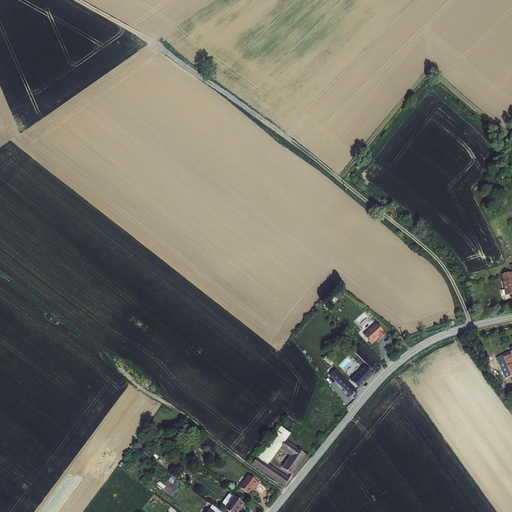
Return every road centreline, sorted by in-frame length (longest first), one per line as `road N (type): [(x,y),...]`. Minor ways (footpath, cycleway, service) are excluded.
road 1 (track): [(81,0),(157,42),(288,136),(430,251),(470,326)]
road 2 (tertiary): [(272,511),(400,360),(444,334),(511,317)]
road 3 (track): [(288,492),(113,363)]
